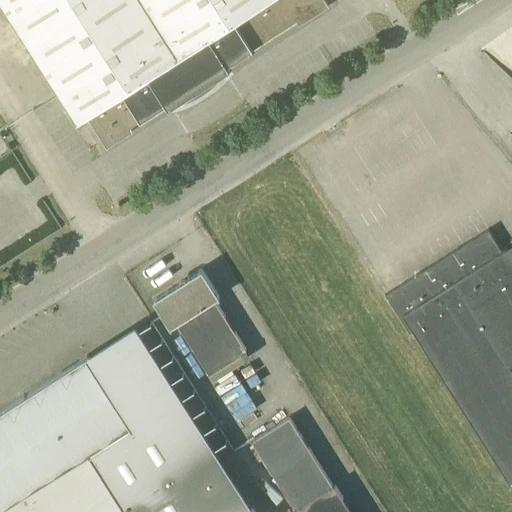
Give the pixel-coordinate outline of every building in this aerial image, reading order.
[(325,0),(0,0),(60,93),(78,121),(87,116),(107,147),(133,130),(131,126),(166,104),(169,108),(230,69),(228,65),(297,20),(299,24),(329,5),(325,0)] [(0,158),(10,152),(0,135),(0,158)] [(501,249),(489,228),(386,294),(413,329),(416,327),(511,476),(511,256),(506,246),(501,249)] [(247,348),(215,299),(220,296),(202,268),(153,299),(171,327),(178,323),(210,372),(247,348)] [(227,511),(173,426),(190,416),(146,347),(101,376),(87,355),(0,410),(0,511),(227,511)] [(333,484),(290,416),(252,440),(296,505),(299,511),(353,511),(335,483),(333,484)]
